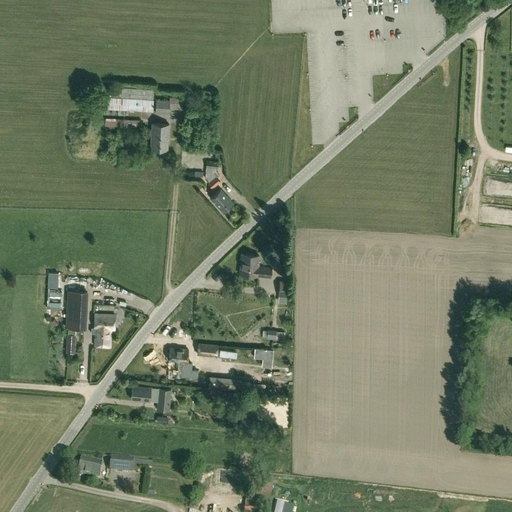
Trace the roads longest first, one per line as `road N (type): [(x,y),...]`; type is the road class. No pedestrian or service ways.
road 1 (tertiary): [(16,511),(176,296),(444,49),(510,0)]
road 2 (track): [(474,26),(479,139),(511,155)]
road 3 (track): [(176,296),(167,282),(176,163)]
